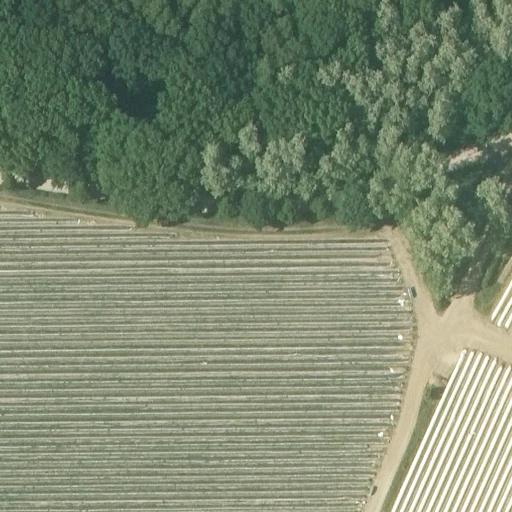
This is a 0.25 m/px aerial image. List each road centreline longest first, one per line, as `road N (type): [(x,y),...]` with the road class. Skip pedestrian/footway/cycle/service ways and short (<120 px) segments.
road 1 (track): [(0,178),(179,204),(317,205),(399,186),(511,140)]
road 2 (track): [(373,511),(486,252),(505,183),(485,156)]
